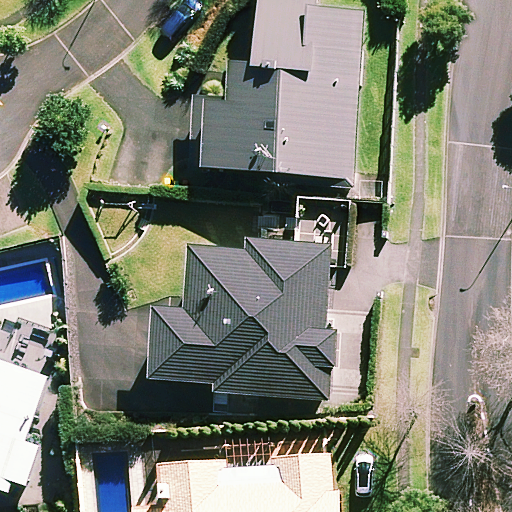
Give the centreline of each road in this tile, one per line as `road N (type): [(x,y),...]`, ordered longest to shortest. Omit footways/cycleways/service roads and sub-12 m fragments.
road 1 (residential): [(485,511),(476,332),(485,124),(504,0)]
road 2 (residential): [(0,100),(126,0)]
